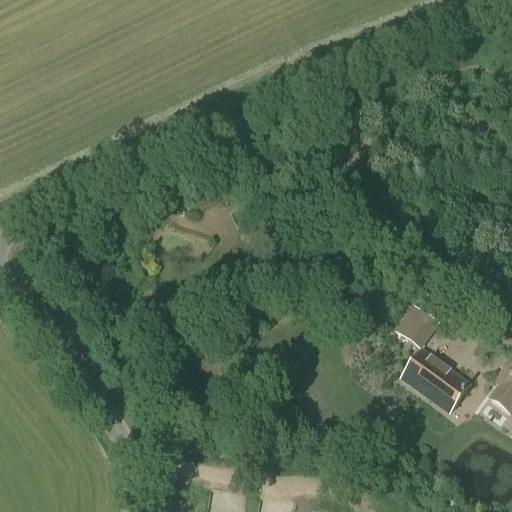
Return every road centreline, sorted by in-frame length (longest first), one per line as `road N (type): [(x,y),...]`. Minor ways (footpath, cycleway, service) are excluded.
road 1 (unclassified): [(0,237),(511,12)]
road 2 (unknown): [(0,263),(118,443),(126,511)]
